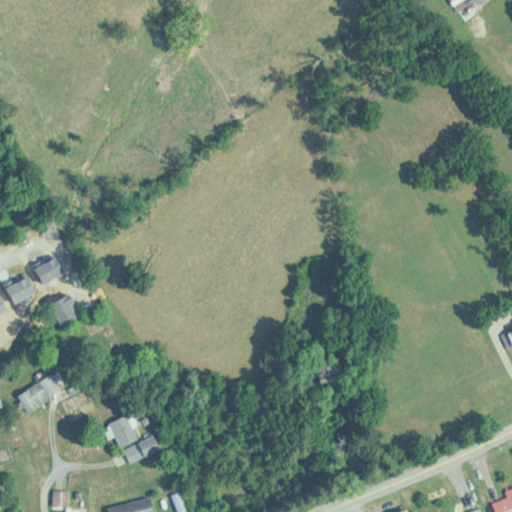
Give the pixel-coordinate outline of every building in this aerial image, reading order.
[(34,412),(67,385),(56,370),(22,397),(34,412)] [(112,423),(124,446),(143,437),(131,413),(112,423)] [(157,435),(128,450),(134,462),(163,447),(157,435)] [(511,511),(511,488),(509,490),(511,497),(497,501),(499,511),(511,511)] [(104,506),(104,511),(150,511),(145,494),(104,506)]
